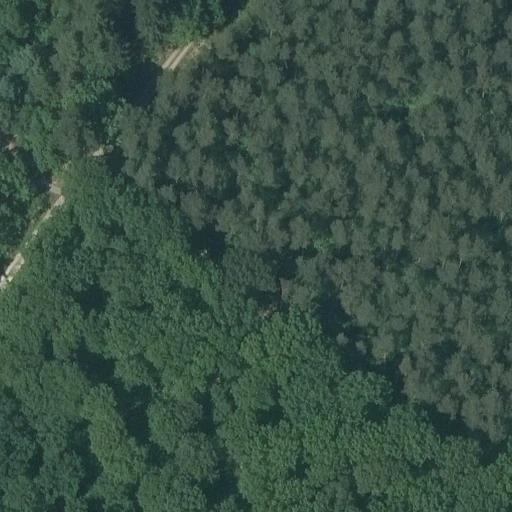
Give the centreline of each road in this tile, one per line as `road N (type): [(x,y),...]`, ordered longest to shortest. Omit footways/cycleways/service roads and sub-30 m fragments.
road 1 (unknown): [(511,481),(0,130)]
road 2 (track): [(216,0),(0,295)]
